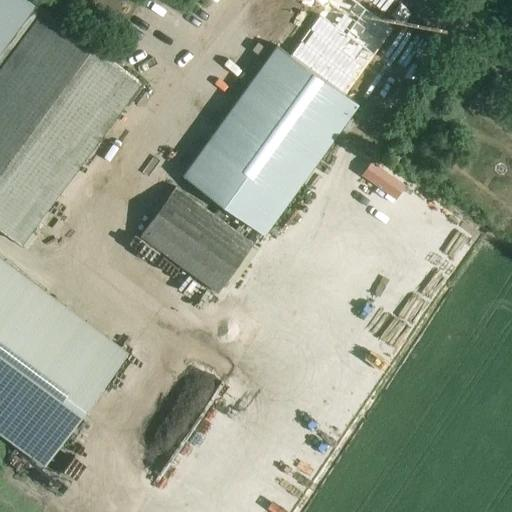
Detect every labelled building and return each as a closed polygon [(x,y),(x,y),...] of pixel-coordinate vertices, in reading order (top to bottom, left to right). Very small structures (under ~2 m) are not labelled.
[(0,0),(0,70),(43,12),(26,0),(0,0)] [(69,0),(66,5),(104,34),(115,19),(90,0),(69,0)] [(43,12),(0,70),(0,229),(19,243),(137,82),(43,12)] [(356,105),(276,47),(183,175),(263,233),(356,105)] [(213,88),(222,94),(241,63),(225,53),(214,72),(221,76),(213,88)] [(253,242),(175,186),(139,236),(217,292),(253,242)] [(128,353),(0,257),(0,433),(44,466),(128,353)]
